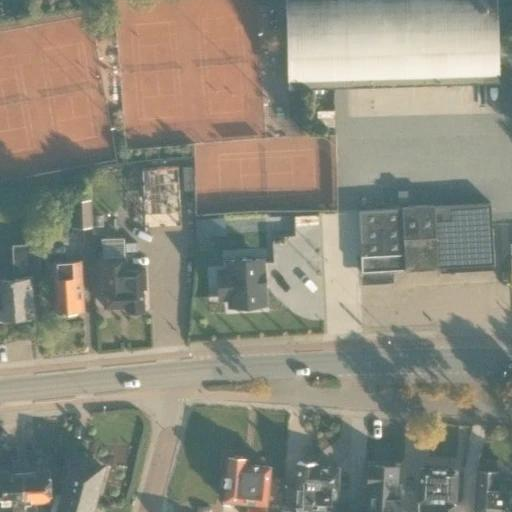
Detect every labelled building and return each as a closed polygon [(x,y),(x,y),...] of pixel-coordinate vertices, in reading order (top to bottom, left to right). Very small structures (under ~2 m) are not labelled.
[(498,78),(496,20),(495,0),(286,0),(289,84),(498,78)] [(311,127),(335,127),(335,111),(317,111),(317,117),(311,117),(311,127)] [(130,183),(131,224),(165,223),(163,182),(130,183)] [(72,200),(73,228),(92,227),(91,200),(72,200)] [(495,229),(492,229),(491,204),(434,207),(434,205),(400,207),(401,208),(357,210),(360,272),(366,272),(366,280),(390,279),(390,270),(404,270),(404,271),(436,269),(436,267),(440,267),(440,271),(496,269),(495,229)] [(198,255),(238,254),(237,212),(196,213),(198,255)] [(0,278),(0,318),(35,317),(34,284),(40,284),(38,244),(12,245),(13,273),(18,272),(18,277),(0,278)] [(260,247),(262,282),(315,279),(313,244),(260,247)] [(124,267),(123,258),(102,260),(104,288),(102,288),(104,307),(126,306),(126,311),(144,310),(143,289),(146,289),(144,266),(124,267)] [(228,271),(216,271),(217,295),(229,295),(229,305),(260,304),(258,258),(227,259),(228,271)] [(79,261),(64,263),(48,264),(51,309),(49,309),(50,316),(63,315),(63,313),(66,313),(65,312),(83,310),(79,261)] [(222,502),(239,504),(247,505),(245,511),(265,511),(270,469),(246,466),(246,461),(227,459),(222,502)] [(311,511),(312,511),(316,468),(316,465),(298,463),(294,510),(305,510),(305,511),(311,511)] [(62,494),(94,503),(104,465),(70,468),(65,485),(57,483),(54,492),(62,494)] [(399,511),(401,487),(397,487),(398,469),(368,467),(367,489),(364,489),(362,511),(399,511)] [(316,468),(312,511),(330,511),(334,511),(338,470),(316,468)] [(437,511),(458,511),(459,505),(454,505),(456,472),(420,470),(419,503),(437,504),(437,511)] [(25,511),(37,511),(37,503),(49,502),(51,494),(50,474),(48,471),(23,472),(25,511)] [(25,511),(23,472),(9,473),(8,472),(0,472),(0,505),(13,505),(13,511),(25,511)] [(474,511),(511,511),(511,481),(496,481),(497,474),(477,473),(474,511)] [(49,511),(91,511),(94,503),(62,494),(54,492),(49,511)]
